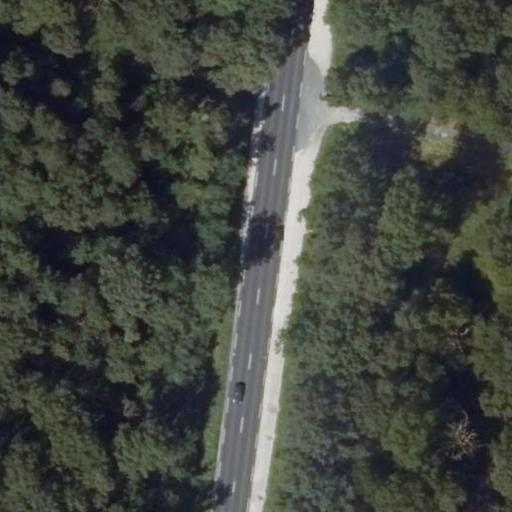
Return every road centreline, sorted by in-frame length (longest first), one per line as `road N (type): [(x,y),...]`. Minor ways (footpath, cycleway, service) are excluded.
road 1 (primary): [(294,0),(227,511)]
road 2 (track): [(282,84),(511,136)]
